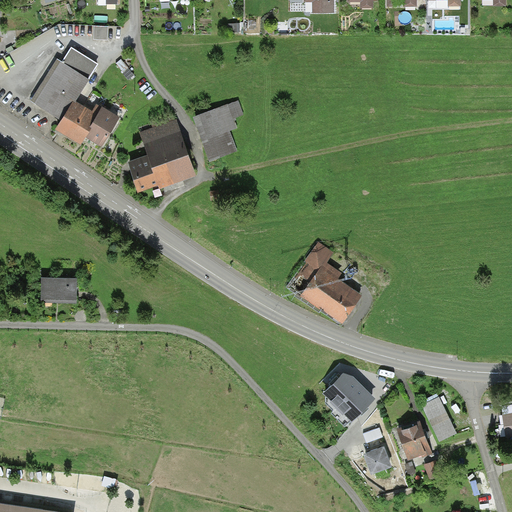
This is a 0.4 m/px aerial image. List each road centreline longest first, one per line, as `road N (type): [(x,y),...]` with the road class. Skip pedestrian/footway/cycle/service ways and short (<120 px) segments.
road 1 (primary): [(0,128),(264,305),(382,355),(470,371)]
road 2 (residential): [(362,511),(217,350),(194,335),(0,324)]
road 3 (track): [(511,119),(214,174),(169,197),(144,226)]
road 4 (residential): [(470,371),(469,396),(503,511)]
